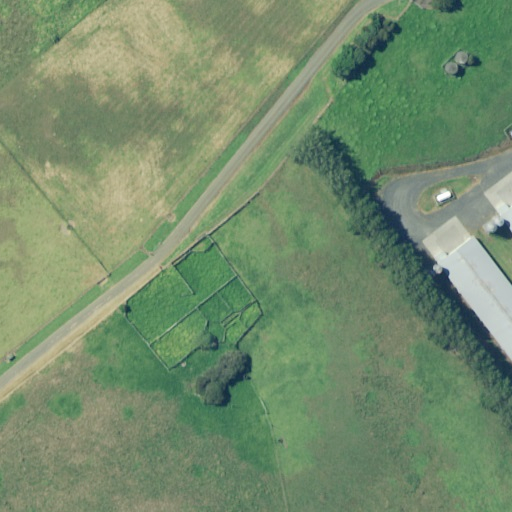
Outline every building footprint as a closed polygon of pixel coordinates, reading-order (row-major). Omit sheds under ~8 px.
[(458,49),(450,57),(459,66),(467,57),(458,49)] [(449,60),(440,67),(448,75),(456,68),(449,60)] [(511,206),(500,216),(511,232),(511,206)] [(502,222),(496,214),(481,226),(486,234),(502,222)] [(438,264),(511,360),(511,286),(474,236),(438,264)] [(424,281),(439,269),(434,262),(418,274),(424,281)]
